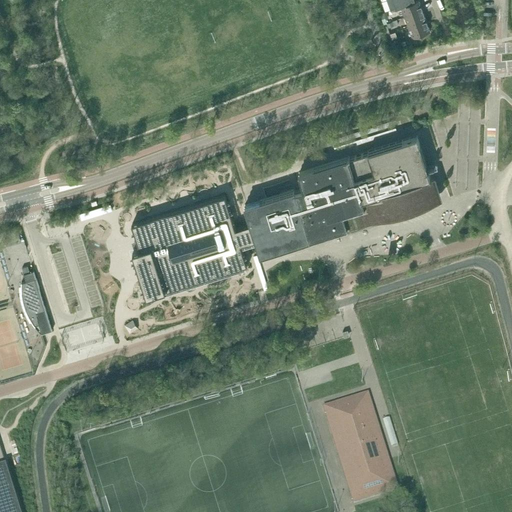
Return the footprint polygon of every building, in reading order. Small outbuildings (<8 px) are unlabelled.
[(387,0),(391,10),(401,6),(415,1),(414,0),(387,0)] [(418,0),(415,1),(401,6),(405,17),(422,10),(418,0)] [(408,27),(426,21),(422,10),(405,17),(408,27)] [(426,21),(408,27),(412,37),(430,31),(426,21)] [(335,150),(396,131),(393,120),(331,139),(335,150)] [(413,206),(442,197),(436,176),(430,178),(417,135),(299,172),(303,186),(245,204),(250,222),(254,233),(256,239),(260,254),(309,239),(310,242),(396,215),(395,211),(406,208),(406,211),(414,206),(413,206)] [(225,194),(132,223),(140,248),(132,250),(146,295),(246,264),(240,244),(256,239),(254,233),(250,222),(235,227),(225,194)] [(111,204),(80,214),(81,219),(112,210),(111,204)] [(22,282),(22,286),(22,292),(23,297),(24,302),(25,307),(27,311),(29,316),(32,321),(35,326),(36,326),(35,325),(40,324),(42,333),(43,333),(52,330),(39,287),(40,287),(37,278),(36,278),(34,270),(24,274),(26,281),(22,283),(22,282)] [(133,320),(125,325),(130,333),(138,328),(133,320)] [(329,410),(327,415),(338,452),(352,448),(363,481),(349,485),(354,503),(398,489),(380,431),(374,432),(364,399),(352,402),(351,399),(335,404),(337,407),(329,410)] [(0,511),(20,511),(0,444),(0,511)]
